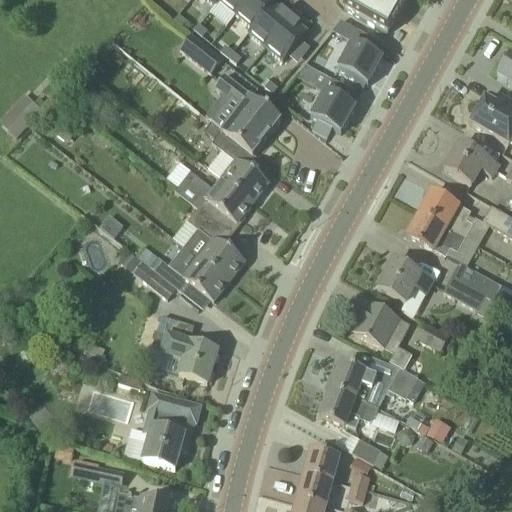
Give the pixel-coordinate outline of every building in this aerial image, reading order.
[(202,0),(213,9),(220,0),(202,0)] [(220,0),(213,9),(214,10),(218,5),(234,18),(249,0),(220,0)] [(249,0),(234,18),(251,32),(247,37),(248,38),(272,8),(277,3),(273,0),(249,0)] [(349,0),(342,13),(387,37),(408,0),(407,0),(349,0)] [(248,38),(265,51),(290,21),(280,13),(279,14),(272,8),(248,38)] [(265,51),(282,66),(306,36),(298,30),(299,29),(290,21),(265,51)] [(358,35),(337,73),(356,84),(367,90),(382,63),(371,57),(377,46),(358,35)] [(222,64),(190,39),(177,56),(209,81),(222,64)] [(511,60),(508,58),(495,81),(511,90),(511,60)] [(318,76),(310,90),(318,94),(326,80),(318,76)] [(254,101),(236,88),(224,78),(214,91),(238,111),(220,134),(251,157),(279,123),(253,102),(254,101)] [(331,84),(310,122),(341,138),(356,112),(345,106),(351,95),(331,84)] [(0,125),(17,140),(43,111),(26,96),(0,124),(0,125)] [(507,149),(508,148),(511,150),(511,105),(500,98),(494,108),(483,102),(469,127),(507,149)] [(219,183),(220,182),(251,206),(266,187),(243,168),(251,157),(220,134),(211,127),(204,136),(213,143),(211,146),(221,154),(206,173),(219,183)] [(497,169),(475,156),(457,146),(442,173),(470,190),(479,173),(491,180),(497,169)] [(196,212),(227,237),(251,206),(220,182),(219,183),(211,193),(189,176),(174,196),(196,212)] [(430,194),(418,217),(464,243),(474,223),(467,220),(469,215),(430,194)] [(511,221),(490,209),(481,225),(511,242),(511,221)] [(196,212),(185,226),(197,235),(185,251),(228,285),(243,265),(219,247),(227,237),(196,212)] [(418,217),(405,240),(444,262),(445,261),(452,264),(464,243),(418,217)] [(211,306),(228,285),(185,251),(169,272),(156,262),(148,256),(140,265),(142,267),(180,297),(187,287),(211,306)] [(376,292),(405,307),(400,315),(412,322),(431,286),(391,264),(376,292)] [(451,282),(484,301),(499,309),(511,316),(511,296),(511,297),(499,290),(500,289),(460,267),(459,268),(451,282)] [(141,268),(133,278),(166,305),(175,294),(141,268)] [(484,301),(451,282),(443,297),(476,316),(491,324),(499,309),(484,301)] [(399,371),(404,374),(412,359),(397,351),(408,329),(397,323),(397,322),(386,316),(368,307),(359,323),(356,324),(352,330),(354,334),(352,337),(370,346),(393,358),(389,366),(399,371)] [(177,379),(205,387),(216,355),(187,346),(192,330),(173,324),(160,319),(150,353),(182,364),(177,379)] [(447,341),(426,330),(418,344),(439,356),(447,341)] [(329,393),(364,407),(375,380),(365,376),(365,375),(340,365),(329,393)] [(399,371),(387,394),(404,404),(405,402),(413,406),(422,388),(415,384),(417,381),(404,374),(399,371)] [(324,406),(318,420),(337,428),(344,430),(344,429),(354,433),(358,424),(367,428),(373,425),(378,414),(364,408),(364,407),(329,393),(328,394),(325,396),(322,403),(324,406)] [(145,445),(140,464),(154,468),(173,473),(179,453),(185,455),(187,446),(189,440),(192,427),(194,427),(199,410),(180,405),(151,397),(146,414),(148,415),(142,436),(148,438),(145,445)] [(434,423),(425,439),(440,447),(448,431),(434,423)] [(351,458),(372,469),(380,454),(360,443),(351,458)] [(310,452),(302,479),(330,487),(337,460),(310,452)] [(74,467),(71,481),(101,487),(104,473),(74,467)] [(354,478),(350,491),(365,494),(368,482),(354,478)] [(295,506),(317,511),(322,511),(330,487),(302,479),(295,506)] [(365,494),(350,491),(347,502),(362,506),(365,494)] [(171,511),(172,509),(152,505),(116,497),(114,510),(118,511),(171,511)]
